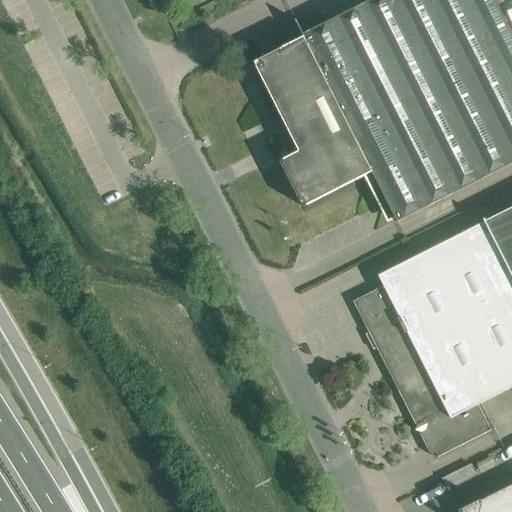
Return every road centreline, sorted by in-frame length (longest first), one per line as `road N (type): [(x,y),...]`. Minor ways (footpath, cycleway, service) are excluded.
road 1 (unclassified): [(363,511),(105,0)]
road 2 (trunk): [(95,511),(0,347)]
road 3 (unknown): [(141,72),(282,0)]
